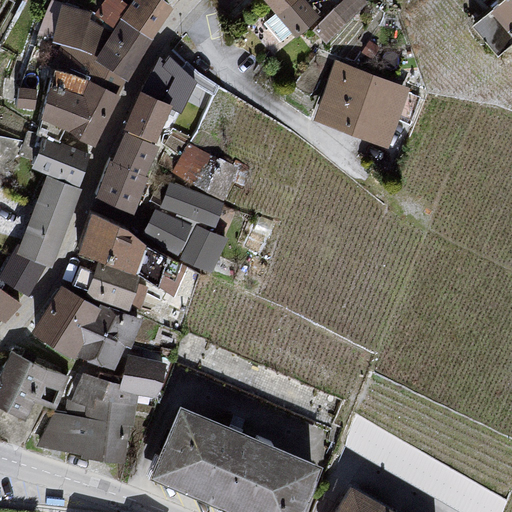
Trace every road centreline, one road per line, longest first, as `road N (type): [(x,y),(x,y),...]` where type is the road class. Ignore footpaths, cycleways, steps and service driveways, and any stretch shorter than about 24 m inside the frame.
road 1 (residential): [(0,341),(55,280),(83,184),(152,46),(199,0)]
road 2 (residential): [(165,511),(0,457)]
